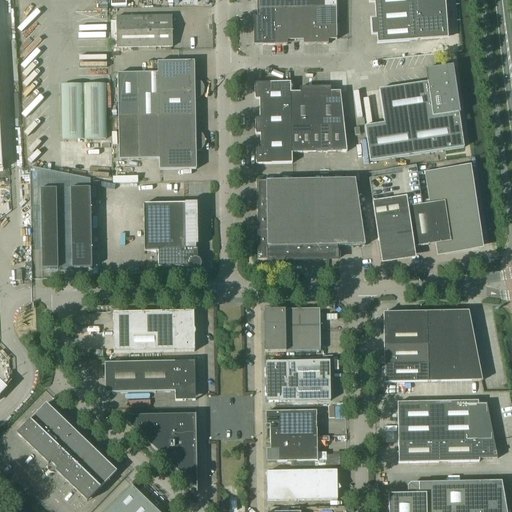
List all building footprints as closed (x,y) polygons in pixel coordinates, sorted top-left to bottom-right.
[(256,1),(257,9),(274,9),(294,9),(315,8),(325,8),(324,0),(252,0),(252,1),(256,1)] [(324,0),(325,8),(336,8),(335,0),(324,0)] [(447,39),(444,0),(368,0),(369,4),(374,3),(375,19),(370,20),(371,36),(376,35),(377,44),(447,39)] [(294,9),(295,41),(303,40),(303,45),(316,44),(315,8),(294,9)] [(315,8),(316,44),(328,44),(328,40),(336,40),(336,8),(325,8),(315,8)] [(253,17),(253,46),(274,45),(274,9),(257,9),(257,17),(253,17)] [(294,9),(274,9),(274,45),(287,45),(287,41),(295,41),(294,9)] [(116,17),(116,48),(172,47),(172,16),(116,17)] [(157,73),(158,90),(204,90),(204,87),(202,83),(199,81),(196,80),(190,79),(190,62),(157,62),(157,73)] [(379,90),(384,124),(364,127),(369,162),(464,148),(452,67),(426,71),(428,83),(379,90)] [(137,74),(138,117),(158,116),(158,96),(158,90),(157,73),(137,74)] [(117,74),(118,117),(138,117),(137,74),(117,74)] [(259,99),(260,109),(290,108),(290,96),(290,93),(290,83),(254,84),(254,100),(259,99)] [(106,139),(105,85),(61,85),(62,140),(106,139)] [(290,96),(290,108),(290,128),(310,128),(315,128),(315,87),(299,88),(299,93),(290,93),(290,96)] [(315,87),(315,128),(320,128),(330,127),(344,127),(340,92),(330,92),(330,87),(315,87)] [(158,96),(158,116),(191,116),(191,100),(197,99),(201,97),(203,94),(204,91),(204,90),(158,90),(158,96)] [(255,135),(258,135),(258,134),(260,134),(291,133),(290,128),(290,108),(260,109),(260,119),(255,119),(255,135)] [(118,117),(119,160),(159,159),(158,116),(138,117),(118,117)] [(159,159),(159,170),(192,170),(192,152),(198,151),(201,150),(203,148),(204,145),(205,142),(204,138),(202,135),(200,133),(197,132),(191,131),(191,116),(158,116),(159,159)] [(320,128),(321,153),(331,152),(330,127),(320,128)] [(330,127),(331,152),(346,152),(344,127),(330,127)] [(291,153),(292,153),(311,153),(310,128),(290,128),(291,133),(291,153)] [(310,128),(311,153),(321,153),(320,128),(315,128),(310,128)] [(255,149),(256,164),(292,164),(292,153),(291,153),(291,133),(260,134),(258,134),(258,135),(260,135),(260,149),(255,149)] [(477,248),(475,235),(464,168),(427,174),(426,174),(431,204),(422,205),(407,208),(413,247),(428,245),(439,244),(440,248),(445,252),(477,248)] [(337,246),(364,246),(354,180),(256,182),(256,212),(257,212),(257,216),(256,216),(257,261),(338,259),(338,250),(337,250),(337,246)] [(57,269),(56,189),(40,190),(41,269),(57,269)] [(71,269),(91,268),(90,189),(70,189),(71,269)] [(413,247),(407,208),(406,198),(372,203),(378,241),(382,240),(384,258),(408,255),(412,254),(411,248),(413,247)] [(196,246),(198,246),(197,204),(143,205),(144,250),(158,250),(158,268),(173,267),(173,269),(179,267),(189,267),(189,264),(193,264),(195,263),(197,262),(198,260),(198,259),(198,249),(196,249),(196,246)] [(264,311),(264,332),(319,331),(319,310),(264,311)] [(113,313),(114,353),(194,352),(194,335),(195,334),(195,333),(195,332),(195,331),(194,330),(194,329),(193,312),(113,313)] [(427,346),(428,364),(428,383),(482,382),(468,312),(427,313),(427,328),(427,346)] [(383,313),(383,329),(427,328),(427,313),(383,313)] [(383,329),(384,347),(427,346),(427,328),(383,329)] [(264,332),(264,353),(320,352),(319,331),(264,332)] [(384,347),(384,364),(428,364),(427,346),(384,347)] [(264,369),(265,382),(330,381),(329,361),(265,363),(265,369),(264,369)] [(194,362),(104,364),(105,393),(175,392),(175,401),(183,401),(183,399),(192,399),(192,392),(195,392),(194,362)] [(384,383),(428,383),(428,364),(384,364),(384,383)] [(265,396),(266,396),(266,403),(330,401),(330,381),(265,382),(265,396)] [(397,403),(398,443),(493,440),(486,404),(478,404),(478,402),(397,403)] [(16,435),(86,503),(116,472),(46,404),(16,435)] [(265,412),(265,425),(270,425),(270,437),(317,436),(316,412),(265,412)] [(195,415),(120,417),(196,490),(196,493),(197,493),(195,415)] [(270,449),(266,450),(266,463),(317,462),(317,436),(270,437),(270,449)] [(398,443),(398,463),(478,462),(479,459),(497,459),(493,440),(398,443)] [(266,473),(267,502),(337,500),(337,491),(340,489),(337,482),(336,471),(266,473)] [(407,494),(388,495),(388,511),(506,511),(504,501),(503,491),(501,492),(500,489),(500,488),(499,487),(498,486),(497,485),(496,484),(495,484),(494,484),(493,483),(492,483),(491,483),(489,483),(489,482),(418,483),(418,494),(407,494)] [(148,511),(153,507),(131,486),(105,511),(148,511)]
